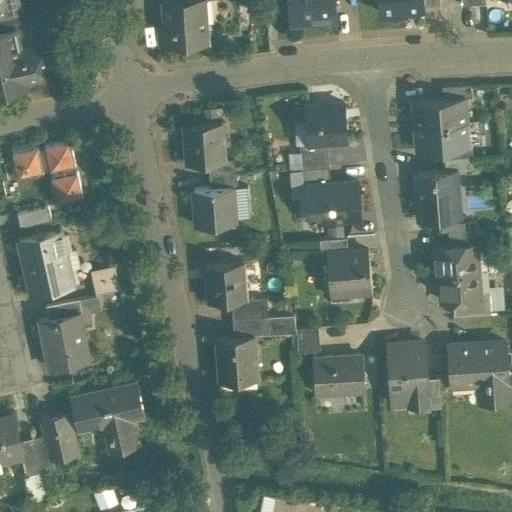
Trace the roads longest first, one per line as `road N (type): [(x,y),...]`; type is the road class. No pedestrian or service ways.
road 1 (residential): [(219,511),(215,460),(123,95)]
road 2 (residential): [(123,95),(366,58)]
road 3 (residential): [(366,58),(402,299)]
road 4 (residential): [(366,58),(511,51)]
road 5 (residential): [(123,95),(0,124)]
